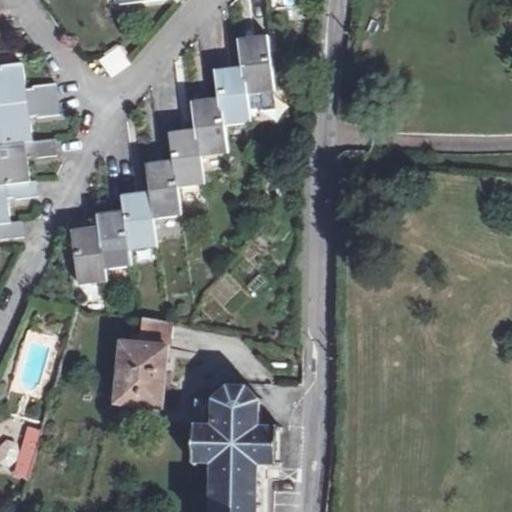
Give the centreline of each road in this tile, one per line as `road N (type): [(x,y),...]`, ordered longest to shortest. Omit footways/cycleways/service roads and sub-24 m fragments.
road 1 (tertiary): [(338,0),(322,147),(308,511)]
road 2 (residential): [(101,114),(77,179),(0,326)]
road 3 (unknown): [(322,147),(511,141)]
road 4 (residential): [(101,114),(214,0)]
road 5 (residential): [(16,0),(101,114)]
